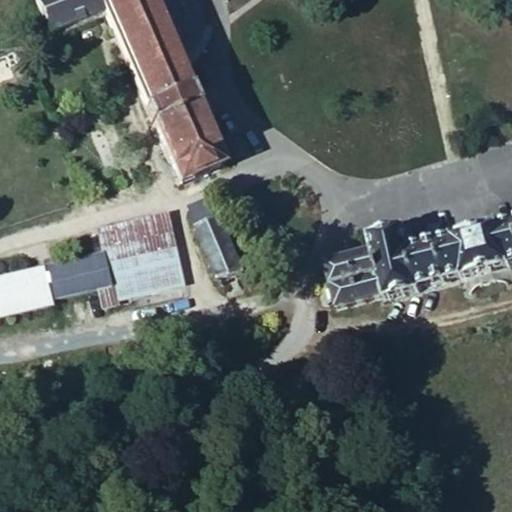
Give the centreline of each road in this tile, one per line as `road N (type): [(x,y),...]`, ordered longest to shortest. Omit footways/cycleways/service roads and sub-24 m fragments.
road 1 (unknown): [(21,231),(160,198),(180,212),(201,295)]
road 2 (unknown): [(0,355),(201,295)]
